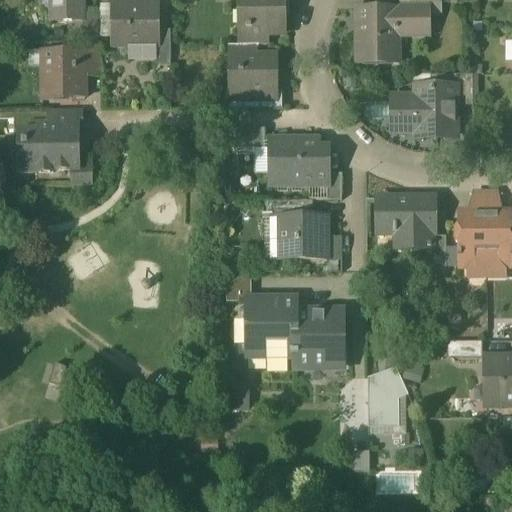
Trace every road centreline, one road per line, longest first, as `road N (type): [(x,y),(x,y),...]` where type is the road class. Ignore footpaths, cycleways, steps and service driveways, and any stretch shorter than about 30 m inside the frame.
road 1 (residential): [(331,118),(105,122)]
road 2 (residential): [(511,176),(439,177),(355,148)]
road 3 (residential): [(355,148),(356,275)]
road 4 (residential): [(331,118),(314,74),(311,36),(322,0)]
